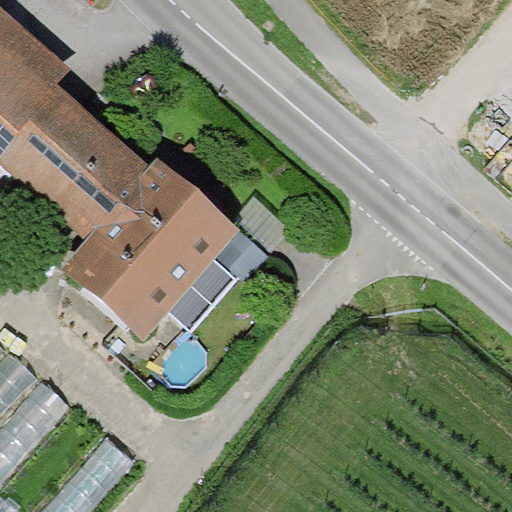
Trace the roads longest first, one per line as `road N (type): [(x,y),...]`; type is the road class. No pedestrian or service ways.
road 1 (track): [(150,511),(417,159)]
road 2 (tertiary): [(189,0),(511,289)]
road 3 (track): [(417,159),(511,37)]
